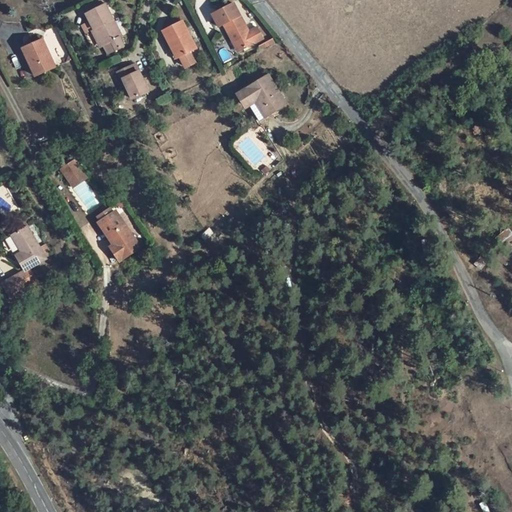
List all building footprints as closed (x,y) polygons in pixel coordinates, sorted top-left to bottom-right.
[(250,32),(235,3),(214,14),(221,27),(226,25),(232,37),(234,37),(237,43),(241,51),(265,39),(259,28),(250,32)] [(125,52),(119,42),(110,24),(115,22),(107,8),(88,18),(92,26),(96,34),(110,59),(125,52)] [(172,46),(173,44),(182,58),(187,67),(190,68),(196,64),(196,62),(192,53),(198,49),(183,21),(163,32),(172,46)] [(119,42),(124,40),(115,22),(110,24),(119,42)] [(96,34),(92,26),(84,31),(88,38),(96,34)] [(39,76),(58,66),(44,38),(23,49),(39,76)] [(182,58),(173,44),(172,46),(170,47),(177,60),(182,58)] [(137,68),(120,77),(124,85),(126,85),(135,104),(150,96),(137,68)] [(261,104),(270,118),(289,106),(271,78),(252,90),(261,104)] [(261,104),(252,90),(239,97),(246,109),(252,110),(253,109),(261,104)] [(263,123),(270,118),(261,104),(253,109),(263,123)] [(71,161),(78,176),(93,169),(86,154),(71,161)] [(81,180),(95,174),(93,169),(78,176),(81,180)] [(118,250),(111,253),(117,266),(140,256),(123,218),(120,219),(118,215),(117,212),(103,219),(105,223),(118,250)] [(16,228),(24,247),(30,263),(47,255),(42,243),(32,221),(16,228)] [(105,223),(102,224),(114,249),(110,251),(111,253),(118,250),(105,223)] [(48,240),(42,243),(47,255),(54,253),(48,240)] [(25,264),(30,263),(24,247),(18,250),(25,264)] [(33,270),(28,272),(25,264),(1,274),(7,288),(36,277),(33,270)]
